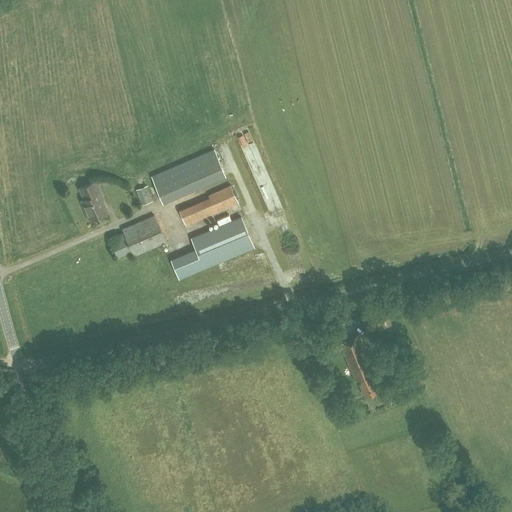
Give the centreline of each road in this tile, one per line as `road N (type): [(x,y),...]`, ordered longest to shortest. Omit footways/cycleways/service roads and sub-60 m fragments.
road 1 (unclassified): [(20,367),(511,256)]
road 2 (tertiary): [(81,511),(20,367)]
